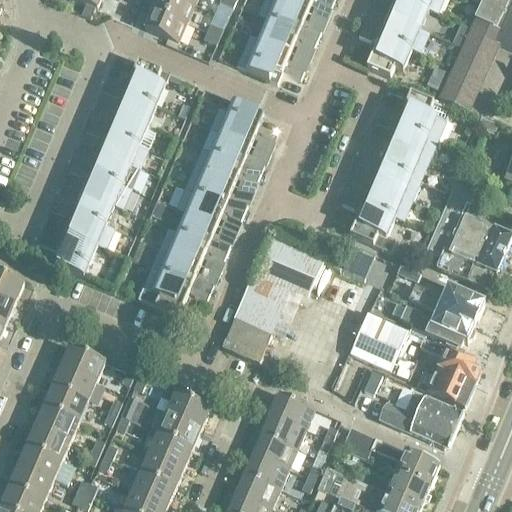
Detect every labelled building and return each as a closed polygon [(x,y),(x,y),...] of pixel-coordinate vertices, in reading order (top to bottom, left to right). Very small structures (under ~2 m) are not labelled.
[(81,18),(91,22),(95,12),(97,12),(102,0),(67,0),(86,8),(81,18)] [(158,0),(153,12),(187,27),(195,8),(175,0),(158,0)] [(175,0),(195,8),(198,0),(175,0)] [(237,4),(227,0),(222,0),(220,6),(233,12),(237,4)] [(321,37),(309,31),(305,33),(301,31),(308,17),(268,0),(266,0),(259,19),(268,23),(318,45),(321,37)] [(319,8),(331,13),(334,5),(323,0),(268,0),(308,17),(314,3),(317,4),(319,8)] [(375,0),(387,6),(391,5),(395,6),(389,20),(420,33),(428,14),(396,0),(375,0)] [(396,0),(428,14),(438,17),(445,0),(396,0)] [(511,0),(466,0),(467,0),(480,6),(474,22),(499,33),(493,45),(498,47),(511,52),(511,0)] [(145,33),(179,47),(187,27),(153,12),(145,33)] [(383,35),(379,33),(377,29),(365,24),(362,32),(412,53),(421,57),(429,37),(420,33),(389,20),(383,35)] [(474,22),(470,31),(464,46),(493,58),(498,47),(493,45),(499,33),(474,22)] [(302,47),(314,53),(318,45),(268,23),(259,43),(291,57),(297,42),(300,44),(302,47)] [(207,36),(220,41),(223,34),(210,28),(207,36)] [(367,72),(390,82),(395,71),(403,74),(412,53),(362,32),(359,40),(370,45),(375,44),(378,46),(367,72)] [(220,41),(207,36),(204,44),(216,49),(220,41)] [(291,57),(259,43),(250,39),(237,71),(277,88),(282,77),(301,85),(304,76),(292,71),(288,72),(285,71),(291,57)] [(459,57),(489,70),(493,58),(464,46),(459,57)] [(454,68),(484,81),(489,70),(459,57),(454,68)] [(138,65),(127,91),(124,90),(122,86),(110,81),(106,89),(156,110),(169,79),(138,65)] [(449,80),(479,92),(484,81),(454,68),(449,80)] [(444,91),(474,104),(479,92),(449,80),(444,91)] [(119,101),(122,103),(116,117),(147,130),(156,110),(106,89),(103,97),(115,102),(119,101)] [(439,103),(448,106),(469,115),(474,104),(444,91),(439,103)] [(379,121),(438,146),(451,114),(411,97),(400,123),(396,122),(394,118),(382,113),(379,121)] [(252,126),(256,116),(233,106),(228,117),(219,113),(210,133),(251,151),(257,136),(261,138),(263,141),(274,146),(278,138),(260,130),(252,126)] [(110,131),(107,130),(105,126),(93,121),(89,129),(148,154),(157,134),(147,130),(116,117),(110,131)] [(375,129),(387,134),(391,133),(395,134),(389,149),(429,166),(438,146),(379,121),(375,129)] [(481,121),(477,131),(494,138),(498,128),(481,121)] [(102,141),(105,142),(99,157),(131,170),(140,174),(148,154),(89,129),(86,137),(98,142),(102,141)] [(202,153),(211,157),(261,178),(264,170),(252,165),(249,166),(245,165),(251,151),(210,133),(202,153)] [(383,163),(379,162),(377,158),(365,153),(362,161),(421,186),(429,166),(389,149),(383,163)] [(246,181),(258,186),(261,178),(211,157),(202,153),(194,173),(234,190),(240,176),(244,178),(246,181)] [(93,171),(90,169),(87,165),(76,161),(73,169),(122,190),(131,170),(99,157),(93,171)] [(374,173),(378,174),(372,188),(412,205),(421,186),(362,161),(358,169),(370,174),(374,173)] [(85,181),(88,182),(82,196),(114,210),(123,214),(131,194),(122,190),(73,169),(69,177),(81,181),(85,181)] [(247,210),(236,205),(232,206),(228,205),(234,190),(194,173),(185,193),(244,218),(247,210)] [(460,173),(456,183),(450,195),(452,196),(474,205),(484,183),(460,173)] [(366,203),(362,201),(360,197),(348,192),(345,200),(395,221),(404,225),(412,205),(372,188),(366,203)] [(229,221),(241,226),(244,218),(185,193),(177,213),(186,217),(217,230),(223,216),(227,217),(229,221)] [(76,211),(73,209),(71,206),(59,201),(56,209),(105,230),(114,210),(82,196),(76,211)] [(447,210),(428,254),(442,260),(436,273),(486,294),(493,278),(496,280),(511,243),(511,241),(467,222),(474,205),(452,196),(447,209),(447,210)] [(361,214),(350,240),(390,257),(395,246),(386,242),(395,221),(345,200),(342,208),(354,213),(358,212),(361,214)] [(68,220),(71,222),(65,236),(97,250),(106,253),(115,234),(105,230),(56,209),(52,217),(64,222),(68,220)] [(231,250),(219,245),(215,246),(211,244),(217,230),(186,217),(177,237),(227,258),(231,250)] [(212,261),(224,266),(227,258),(177,237),(168,233),(160,253),(200,270),(207,256),(210,257),(212,261)] [(59,250),(56,249),(54,246),(42,240),(39,249),(57,256),(57,257),(65,260),(60,271),(84,281),(97,250),(65,236),(59,250)] [(222,352),(229,355),(260,369),(296,282),(361,310),(371,288),(342,275),(269,243),(222,352)] [(146,247),(140,245),(132,264),(138,266),(146,247)] [(354,248),(342,275),(371,288),(372,285),(390,293),(401,268),(354,248)] [(214,289),(202,284),(198,286),(194,284),(200,270),(160,253),(151,272),(210,297),(214,289)] [(210,297),(151,272),(138,304),(178,321),(190,295),(193,297),(195,300),(207,305),(210,297)] [(24,287),(0,276),(0,300),(15,307),(24,287)] [(443,302),(416,290),(409,304),(416,307),(437,316),(474,332),(479,321),(485,307),(448,291),(443,302)] [(0,324),(7,327),(15,307),(0,300),(0,324)] [(409,336),(420,342),(424,343),(426,344),(428,340),(455,352),(459,344),(463,346),(464,344),(467,345),(471,343),(475,335),(473,334),(474,332),(437,316),(433,325),(422,320),(424,318),(406,310),(400,324),(416,331),(414,334),(411,332),(409,336)] [(368,319),(358,341),(350,359),(390,376),(408,336),(368,319)] [(439,372),(476,388),(482,375),(474,372),(477,366),(426,344),(424,343),(420,352),(443,362),(439,372)] [(97,387),(106,367),(106,366),(70,351),(61,371),(97,387)] [(61,371),(52,391),(88,407),(97,387),(61,371)] [(428,397),(465,413),(476,388),(439,372),(435,381),(423,376),(416,391),(425,395),(427,390),(430,391),(428,397)] [(121,387),(130,391),(135,379),(126,375),(121,387)] [(382,379),(372,375),(364,395),(374,399),(382,379)] [(139,381),(134,393),(142,396),(147,384),(139,381)] [(52,391),(44,411),(80,426),(88,407),(52,391)] [(449,449),(463,417),(426,401),(425,401),(414,396),(406,416),(387,407),(380,424),(411,438),(443,452),(449,449)] [(211,413),(175,397),(167,417),(203,432),(211,413)] [(315,414),(303,409),(279,398),(271,418),(307,434),(315,414)] [(117,419),(122,407),(114,404),(109,415),(117,419)] [(126,409),(121,421),(130,424),(135,413),(126,409)] [(44,411),(35,431),(71,446),(80,426),(44,411)] [(112,431),(117,419),(109,415),(104,427),(112,431)] [(194,452),(203,432),(167,417),(158,437),(194,452)] [(271,418),(262,438),(298,454),(307,434),(271,418)] [(121,421),(116,433),(125,436),(130,424),(121,421)] [(333,445),(338,434),(329,430),(324,441),(333,445)] [(35,431),(26,451),(62,466),(71,446),(35,431)] [(400,466),(396,476),(431,492),(440,471),(411,458),(385,447),(351,432),(341,453),(367,465),(372,453),(380,457),(400,466)] [(185,472),(194,452),(158,437),(149,456),(185,472)] [(262,438),(253,459),(289,474),(298,454),(262,438)] [(327,457),(333,445),(324,441),(319,454),(327,457)] [(100,459),(105,447),(96,443),(91,455),(100,459)] [(109,449),(104,461),(113,464),(118,453),(109,449)] [(26,451),(18,471),(53,486),(62,466),(26,451)] [(95,471),(100,459),(91,455),(86,467),(95,471)] [(177,492),(185,472),(149,456),(141,476),(177,492)] [(253,459),(244,479),(280,494),(289,474),(253,459)] [(104,461),(99,472),(107,476),(113,464),(104,461)] [(315,485),(320,474),(312,470),(307,482),(315,485)] [(18,471),(9,490),(45,506),(53,486),(18,471)] [(417,511),(354,484),(332,474),(327,473),(317,495),(318,495),(356,511),(417,511)] [(421,511),(431,492),(396,476),(396,477),(390,475),(385,486),(359,474),(354,484),(417,511),(421,511)] [(168,511),(177,492),(141,476),(132,496),(168,511)] [(244,479),(236,499),(266,511),(272,511),(280,494),(244,479)] [(310,497),(315,485),(307,482),(302,493),(310,497)] [(82,484),(77,496),(85,500),(90,488),(82,484)] [(98,491),(90,488),(85,500),(93,503),(98,491)] [(9,490),(0,510),(4,511),(42,511),(45,506),(9,490)] [(319,511),(356,511),(318,495),(314,505),(321,508),(319,511)] [(72,508),(80,511),(85,500),(77,496),(72,508)] [(167,511),(168,511),(132,496),(125,511),(167,511)] [(229,511),(266,511),(236,499),(229,511)] [(81,511),(88,511),(93,503),(85,500),(80,511),(81,511)]
